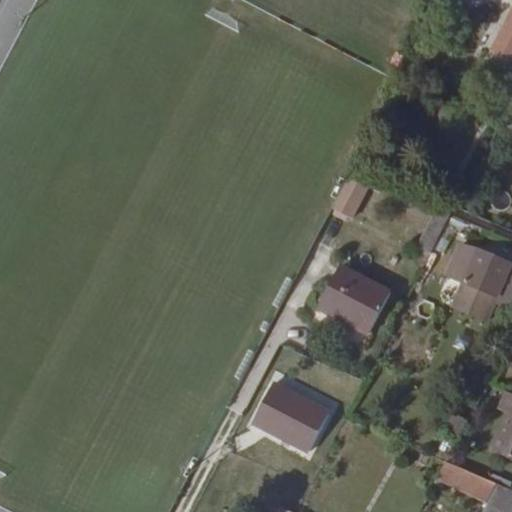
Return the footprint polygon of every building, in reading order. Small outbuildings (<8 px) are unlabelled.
[(511,57),(511,14),(496,50),(511,57)] [(372,181),(351,173),(333,207),(353,217),(372,181)] [(452,216),(438,209),(416,250),(430,258),(452,216)] [(511,266),(511,264),(478,250),(464,283),(499,297),(511,266)] [(318,309),(370,336),(393,293),(341,266),(318,309)] [(385,356),(402,361),(404,354),(422,360),(432,322),(398,313),(385,356)] [(310,453),(331,413),(274,383),(253,424),(310,453)] [(511,396),(507,410),(489,450),(511,460),(511,396)] [(489,505),(499,484),(450,461),(439,482),(489,505)] [(511,511),(511,490),(499,484),(489,505),(484,511),(500,511),(511,511)]
